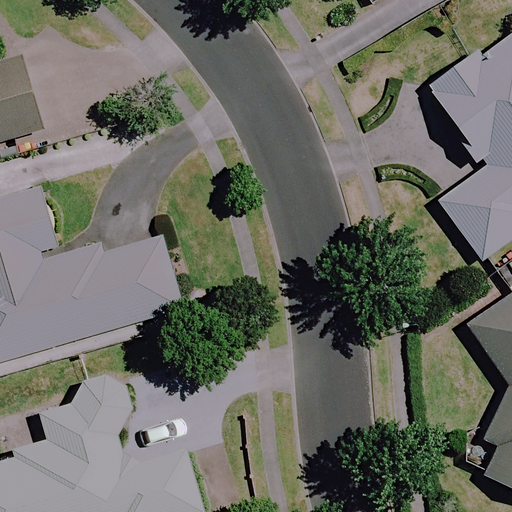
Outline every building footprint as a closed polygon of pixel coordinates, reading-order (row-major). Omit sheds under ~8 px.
[(511,37),(433,93),(485,167),(439,200),(483,263),(511,241),(511,37)] [(0,146),(52,130),(30,59),(0,68),(0,146)] [(62,262),(44,193),(0,204),(0,364),(189,317),(168,235),(62,262)] [(511,303),(484,322),(511,383),(511,391),(485,445),(506,456),(494,479),(511,488),(511,303)] [(137,424),(124,381),(82,394),(85,401),(43,414),(54,451),(0,466),(0,511),(207,511),(189,452),(127,471),(115,430),(137,424)]
